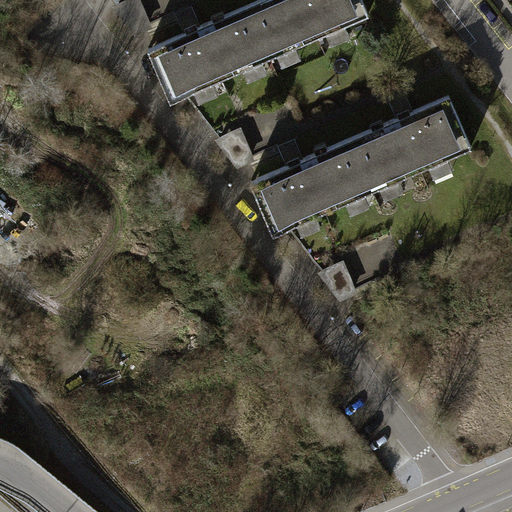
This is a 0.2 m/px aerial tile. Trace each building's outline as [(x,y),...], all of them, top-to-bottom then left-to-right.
[(366,13),(360,0),(251,0),(244,3),(267,56),(366,13)] [(267,56),(244,3),(145,45),(168,98),(267,56)] [(469,147),(447,94),(347,137),(369,190),(469,147)] [(236,166),(258,156),(244,125),(222,135),(236,166)] [(369,190),(347,137),(247,179),(269,233),(369,190)] [(343,297),(358,289),(346,265),(331,273),(343,297)]
